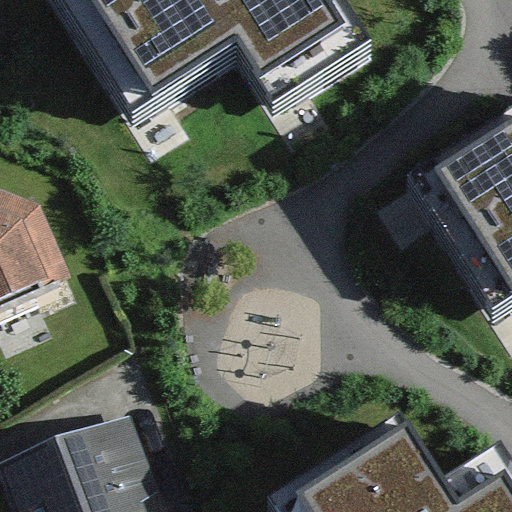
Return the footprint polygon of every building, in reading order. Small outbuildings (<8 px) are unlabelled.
[(81,0),(136,80),(189,44),(247,130),(380,41),(352,0),(81,0)] [(511,150),(451,191),(511,280),(511,279),(511,150)] [(17,221),(0,214),(0,326),(64,281),(17,221)] [(497,511),(443,431),(322,511),(511,511),(510,511),(497,511)] [(152,511),(126,433),(7,473),(20,511),(152,511)]
